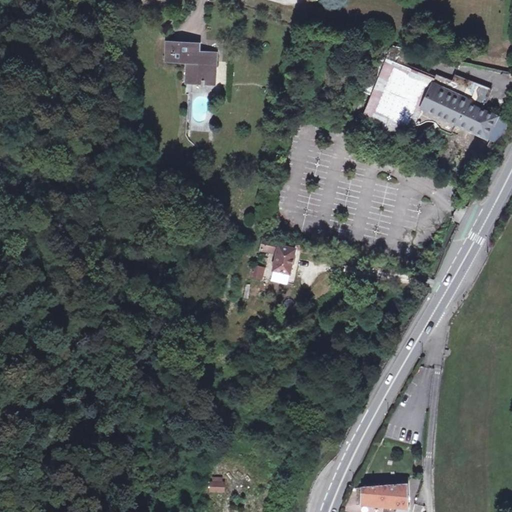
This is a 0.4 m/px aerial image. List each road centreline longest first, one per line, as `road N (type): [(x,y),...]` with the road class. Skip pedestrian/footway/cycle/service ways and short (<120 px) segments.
road 1 (secondary): [(432,315),(328,511)]
road 2 (unclassified): [(432,315),(438,342),(429,511)]
road 3 (secondary): [(511,168),(432,315)]
road 4 (unknown): [(200,0),(204,15),(243,43),(242,77),(222,109)]
